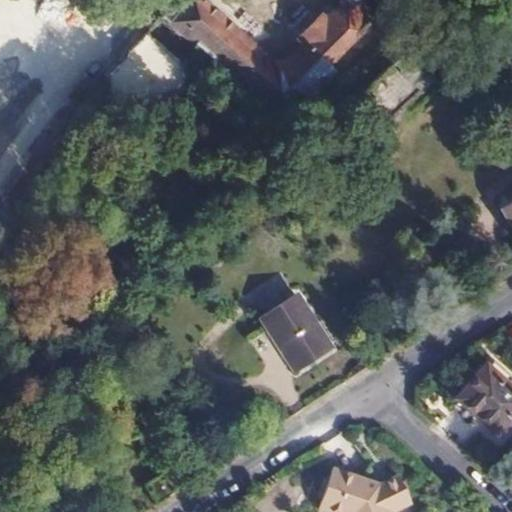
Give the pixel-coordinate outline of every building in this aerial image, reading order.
[(318,18),(317,19),(296,41),(300,45),(284,62),(267,63),(253,50),(255,48),(252,45),(250,48),(236,36),(238,34),(236,32),(234,34),(217,18),(218,16),(215,13),(213,15),(195,0),(175,0),(154,21),(156,23),(158,22),(190,48),(188,50),(190,52),(195,48),(209,60),(206,63),(208,65),(212,62),(275,112),(295,93),(303,101),(332,73),(327,69),(370,24),(367,21),(371,17),(374,20),(375,18),(358,2),(358,0),(337,0),(337,2),(339,4),(322,20),(318,18)] [(296,41),(317,19),(301,14),(294,13),(285,13),(272,14),(255,19),(243,26),(236,32),(238,34),(236,36),(250,48),(252,45),(258,42),(270,38),(283,38),(293,39),(296,41)] [(126,109),(144,123),(189,83),(184,76),(186,66),(146,32),(102,77),(106,90),(113,96),(106,102),(106,112),(110,115),(118,116),(126,109)] [(300,45),(296,41),(293,39),(283,38),(270,38),(258,42),(252,45),(255,48),(253,50),(267,63),(284,62),(300,45)] [(439,87),(406,51),(332,119),(351,138),(339,149),(354,165),(439,87)] [(511,195),(503,201),(506,207),(501,212),(511,229),(511,195)] [(260,324),(293,374),(329,352),(295,301),(260,324)] [(453,399),(494,434),(511,414),(511,392),(482,367),(453,399)] [(154,505),(177,490),(165,471),(143,487),(154,505)] [(388,511),(389,511),(406,502),(392,475),(371,485),(359,484),(357,480),(323,473),(322,482),(316,485),(313,501),(317,507),(315,511),(388,511)]
